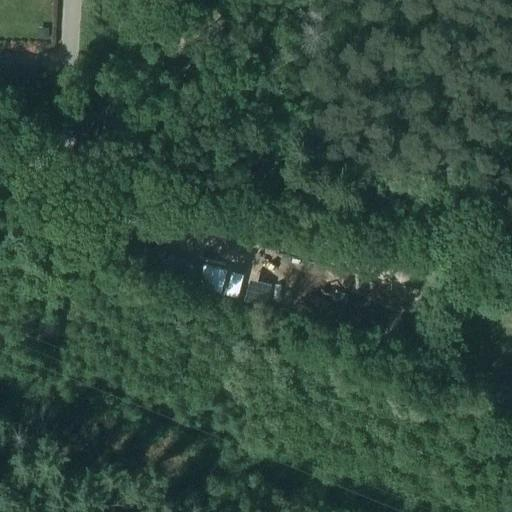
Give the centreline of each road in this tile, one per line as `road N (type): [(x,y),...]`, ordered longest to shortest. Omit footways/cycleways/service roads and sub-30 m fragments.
road 1 (unknown): [(128,0),(100,175),(23,511)]
road 2 (unclassified): [(511,280),(66,166)]
road 3 (unclassified): [(66,166),(72,0)]
